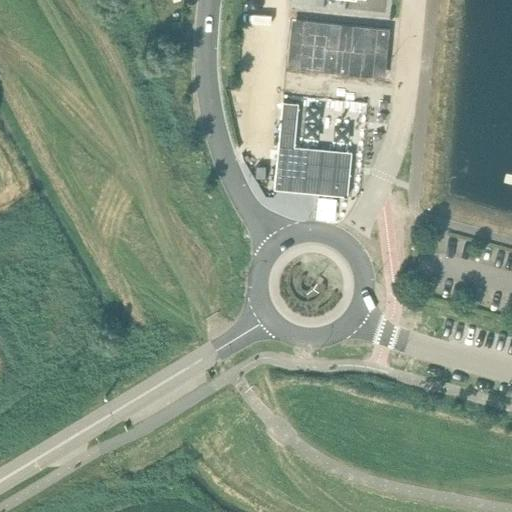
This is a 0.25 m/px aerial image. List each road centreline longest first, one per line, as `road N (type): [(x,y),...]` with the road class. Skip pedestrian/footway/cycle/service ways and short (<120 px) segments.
road 1 (unclassified): [(0,483),(269,320)]
road 2 (unclassified): [(209,0),(205,61),(215,132),(238,191),(275,246)]
road 3 (unclassified): [(511,370),(407,343),(357,319)]
road 4 (unclassified): [(357,319),(367,280),(348,244),(324,232),(298,233),(275,246)]
